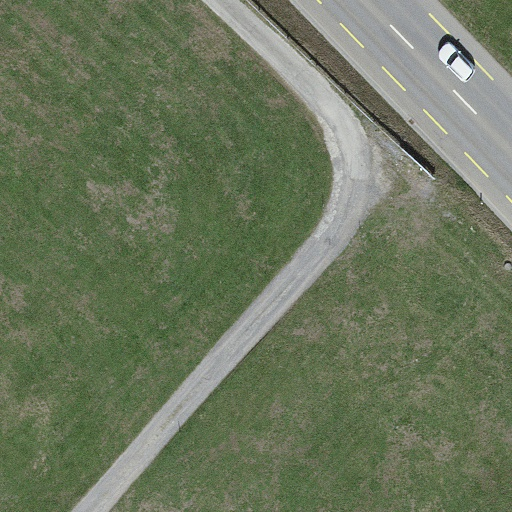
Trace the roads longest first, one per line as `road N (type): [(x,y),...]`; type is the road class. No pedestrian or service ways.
road 1 (track): [(221,0),(331,104),(355,154),(353,200),(326,246),(86,511)]
road 2 (secondary): [(363,0),(511,153)]
